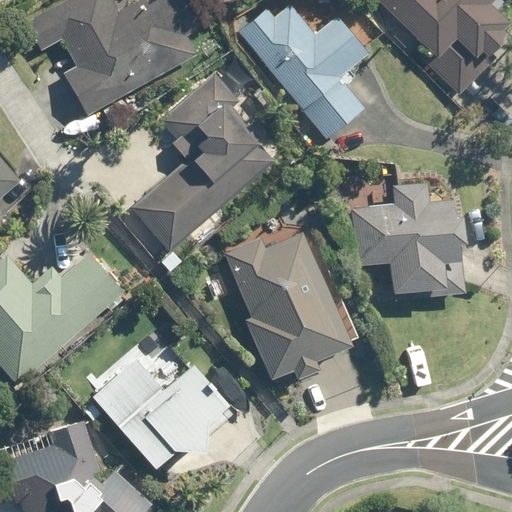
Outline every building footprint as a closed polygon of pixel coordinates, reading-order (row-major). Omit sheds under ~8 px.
[(109,0),(65,0),(25,23),(41,50),(59,39),(75,68),(62,75),(85,117),(194,56),(184,38),(196,32),(177,0),(158,0),(148,6),(144,0),(139,0),(117,13),(109,0)] [(375,0),(426,52),(419,59),(457,97),(492,62),(487,56),(506,38),(499,32),(507,25),(495,14),(508,0),(375,0)] [(338,77),(365,56),(334,18),(313,36),(288,6),(272,19),(265,10),(238,33),(326,140),(363,109),(338,77)] [(209,218),(273,161),(257,143),(260,140),(231,107),(237,102),(212,74),(160,120),(177,139),(171,144),(185,159),(129,208),(169,253),(188,237),(195,244),(216,226),(209,218)] [(0,197),(18,182),(0,159),(0,197)] [(426,183),(391,186),(393,205),(350,209),(355,267),(386,265),(389,295),(408,293),(408,301),(463,296),(459,248),(463,248),(460,218),(453,219),(452,201),(428,203),(426,183)] [(249,319),(244,321),(268,381),(292,372),(296,381),(317,372),(313,363),(349,348),(302,233),(264,248),(261,239),(222,254),(249,319)] [(171,253),(160,263),(167,272),(178,262),(171,253)] [(0,261),(0,367),(6,374),(0,379),(0,392),(4,397),(122,295),(88,255),(59,279),(50,268),(31,285),(6,256),(0,261)] [(134,361),(90,399),(152,470),(172,453),(202,455),(203,440),(231,416),(189,368),(161,392),(134,361)] [(99,414),(88,402),(80,409),(91,421),(99,414)] [(47,436),(0,450),(0,458),(13,503),(21,501),(23,511),(142,511),(149,505),(114,472),(101,487),(89,475),(99,473),(83,421),(46,432),(47,436)]
